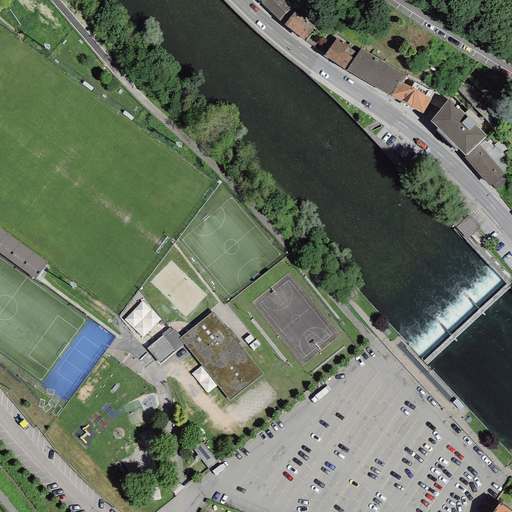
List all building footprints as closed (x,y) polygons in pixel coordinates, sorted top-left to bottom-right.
[(265,0),(262,4),(279,19),(291,6),(284,0),(265,0)] [(284,25),(304,40),(315,27),(296,11),(284,25)] [(337,38),(324,55),(346,71),(357,53),(347,47),(348,45),(337,38)] [(402,83),(406,76),(360,48),(357,53),(346,71),(391,95),(399,84),(401,85),(402,83)] [(399,84),(391,95),(423,113),(431,99),(434,93),(414,82),(411,87),(402,83),(401,85),(399,84)] [(449,99),(430,121),(466,156),(479,144),(486,136),(449,99)] [(503,175),(505,174),(479,144),(466,156),(464,158),(489,186),(491,184),(503,175)] [(507,181),(503,175),(491,184),(496,190),(507,181)] [(462,228),(468,234),(480,223),(470,213),(465,218),(469,222),(462,228)] [(0,227),(0,252),(38,281),(49,265),(0,227)] [(128,314),(145,332),(162,316),(145,298),(128,314)] [(226,329),(213,312),(179,338),(229,400),(262,373),(238,343),(240,341),(228,327),(226,329)] [(182,343),(175,335),(167,341),(162,335),(147,348),(159,364),(175,351),(174,349),(182,343)] [(352,376),(378,354),(370,345),(345,367),(352,376)] [(298,407),(278,418),(282,425),(302,415),(298,407)] [(208,468),(216,461),(199,439),(190,445),(208,468)] [(196,475),(200,488),(223,481),(219,467),(196,475)]
